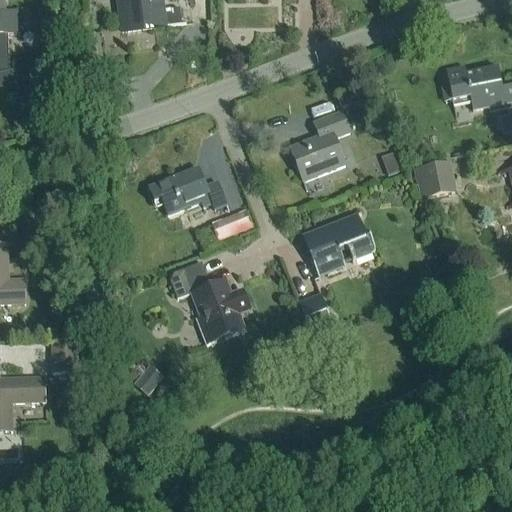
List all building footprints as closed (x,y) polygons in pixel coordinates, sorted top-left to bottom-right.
[(117,0),(122,35),(181,27),(179,11),(163,13),(161,0),(117,0)] [(7,37),(17,37),(16,14),(0,14),(0,74),(8,74),(7,37)] [(74,17),(63,18),(62,18),(63,38),(74,37),(74,17)] [(466,71),(448,74),(450,87),(443,88),(447,105),(454,104),(454,105),(471,101),(474,114),(511,106),(511,91),(504,93),(499,71),(468,77),(466,71)] [(336,141),(351,136),(343,116),(316,127),(321,141),(292,152),(305,185),(347,169),(336,141)] [(420,203),(456,196),(450,165),(414,173),(420,203)] [(216,214),(228,209),(219,185),(208,190),(207,187),(203,188),(197,173),(157,189),(169,219),(203,205),(205,211),(213,207),(216,214)] [(378,255),(378,252),(378,250),(371,234),(366,236),(358,218),(305,239),(322,282),(348,271),(345,264),(353,262),(354,265),(375,258),(377,256),(378,255)] [(212,230),(218,245),(238,237),(232,222),(212,230)] [(0,308),(24,308),(23,284),(6,284),(5,247),(0,247),(0,308)] [(173,276),(170,285),(177,303),(187,299),(190,298),(199,321),(195,322),(205,349),(209,347),(246,334),(240,319),(251,315),(243,292),(232,297),(227,284),(211,290),(206,276),(202,266),(173,276)] [(309,335),(331,326),(320,298),(298,307),(309,335)] [(51,346),(51,378),(77,377),(76,346),(51,346)] [(154,366),(138,384),(151,396),(168,378),(154,366)] [(0,383),(0,436),(12,436),(11,407),(45,406),(44,382),(0,383)]
